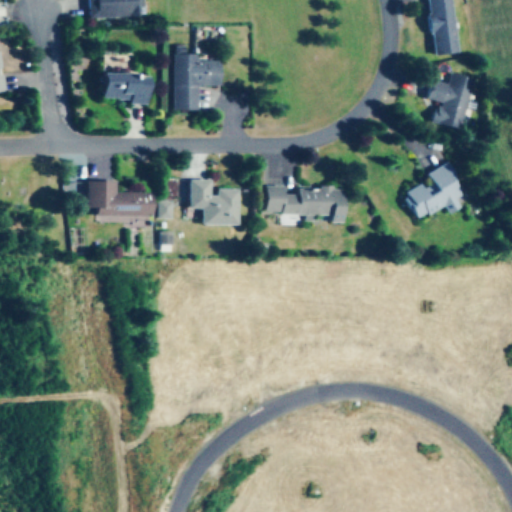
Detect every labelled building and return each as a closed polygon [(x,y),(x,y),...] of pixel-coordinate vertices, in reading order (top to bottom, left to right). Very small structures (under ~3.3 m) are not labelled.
[(81,0),(82,19),(138,16),(136,0),(81,0)] [(426,0),(431,55),(457,53),(452,0),(426,0)] [(195,54),(171,54),(171,111),(195,110),(195,85),(216,85),(216,61),(195,61),(195,54)] [(473,78),(449,73),(447,83),(429,80),(425,100),(435,102),(431,123),(462,130),(473,78)] [(95,76),(95,103),(141,103),(141,76),(95,76)] [(415,220),(443,206),(447,214),(459,208),(454,199),(463,195),(447,163),(427,172),(434,188),(424,193),(420,184),(402,193),(415,220)] [(199,225),(235,225),(235,190),(207,190),(207,179),(187,179),(187,208),(199,208),(199,225)] [(81,208),(90,208),(90,216),(144,216),(144,192),(110,192),(110,181),(81,181),(81,208)] [(341,217),(341,189),(263,187),(262,215),(341,217)] [(169,216),(169,201),(158,201),(158,216),(169,216)]
